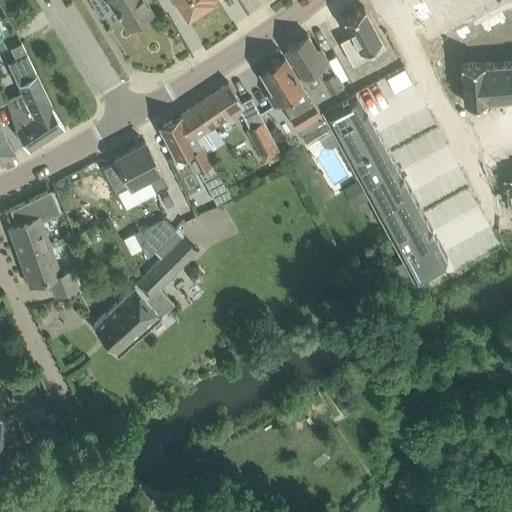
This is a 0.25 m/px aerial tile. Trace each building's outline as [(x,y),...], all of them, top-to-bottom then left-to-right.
[(90,0),(100,17),(105,15),(110,24),(122,16),(127,24),(151,9),(145,0),(90,0)] [(174,0),(175,2),(178,0),(188,15),(191,13),(196,14),(201,11),(202,6),(211,0),(174,0)] [(511,0),(499,0),(511,12),(511,11),(511,0)] [(352,33),(340,40),(352,64),(385,46),(364,6),(343,17),(352,33)] [(502,13),(492,18),(495,25),(506,20),(502,13)] [(492,18),(481,24),(485,31),(495,25),(492,18)] [(466,26),(456,32),(460,39),(470,33),(466,26)] [(307,33),(284,47),(302,76),(321,111),(348,95),(320,46),(316,48),(307,33)] [(51,106),(52,106),(27,53),(9,62),(20,84),(23,90),(6,98),(11,115),(16,128),(18,133),(27,146),(29,149),(63,127),(63,126),(51,106)] [(298,79),(294,74),(284,57),(261,70),(273,89),(268,92),(272,99),(276,104),(281,101),(290,114),(298,129),(323,114),(321,111),(302,76),(298,79)] [(511,60),(499,61),(501,97),(511,96),(511,60)] [(483,62),(482,62),(485,100),(486,100),(486,98),(492,98),(501,97),(499,61),(483,63),(483,62)] [(482,62),(460,63),(464,102),(485,100),(482,62)] [(406,66),(389,76),(397,90),(414,80),(406,66)] [(228,81),(181,113),(194,139),(198,136),(241,105),(228,81)] [(5,130),(0,116),(0,104),(5,102),(0,87),(0,155),(14,148),(6,133),(5,130)] [(348,95),(321,111),(323,114),(399,253),(412,278),(447,259),(356,91),(348,95)] [(198,136),(194,139),(181,113),(180,114),(181,115),(159,126),(169,144),(176,157),(184,152),(188,150),(192,158),(199,170),(203,178),(218,171),(214,163),(208,151),(198,136)] [(262,119),(245,128),(263,161),(268,158),(271,162),(281,157),(262,119)] [(118,159),(103,167),(105,171),(106,170),(117,191),(148,175),(156,191),(168,185),(145,140),(116,156),(118,159)] [(210,186),(217,199),(219,202),(231,195),(222,179),(210,186)] [(366,199),(357,181),(343,188),(353,206),(366,199)] [(41,220),(60,212),(50,191),(11,210),(14,219),(11,220),(13,225),(9,227),(8,227),(19,256),(30,285),(48,278),(54,294),(73,287),(79,285),(72,268),(61,272),(51,244),(41,220)] [(142,201),(121,212),(126,223),(148,212),(142,201)] [(154,251),(176,227),(164,217),(134,232),(147,258),(154,251)] [(176,227),(154,251),(160,256),(92,324),(118,353),(167,309),(173,303),(159,286),(178,269),(188,257),(197,249),(176,227)] [(199,267),(198,267),(196,267),(195,267),(194,268),(193,268),(191,269),(191,270),(190,271),(189,272),(189,274),(189,275),(189,276),(189,278),(190,279),(191,280),(192,281),(193,282),(194,282),(195,283),(197,283),(198,282),(199,282),(201,281),(202,281),(203,280),(203,279),(204,277),(204,276),(204,275),(204,273),(204,272),(203,271),(202,270),(201,269),(200,268),(199,267)] [(344,414),(353,408),(344,393),(334,399),(344,414)]
